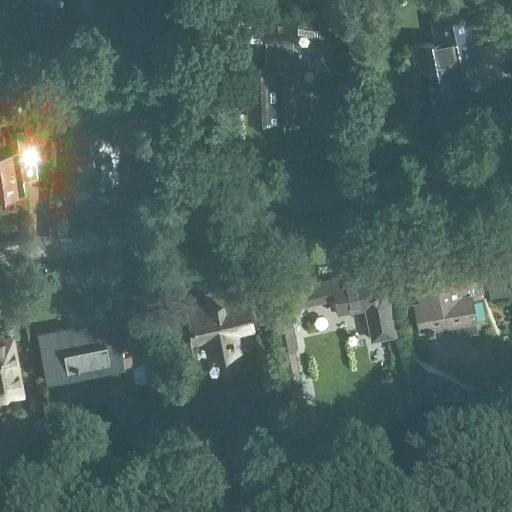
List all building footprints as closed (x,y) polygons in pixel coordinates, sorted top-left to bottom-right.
[(24,0),(24,6),(57,8),(57,0),(24,0)] [(419,72),(414,75),(416,87),(423,88),(426,104),(435,102),(437,105),(449,103),(450,99),(460,97),(458,87),(463,86),(459,64),(453,65),(452,58),(477,53),(475,43),(489,41),(487,33),(498,31),(491,0),(467,0),(463,1),(465,11),(433,18),(437,41),(414,45),(419,72)] [(320,18),(320,35),(330,35),(330,56),(349,56),(350,18),(320,18)] [(294,19),(264,20),(265,41),(291,40),(295,40),(294,19)] [(266,69),(246,70),(248,118),(269,118),(270,121),(273,125),(283,125),(286,121),(286,117),(296,117),(296,118),(305,117),(307,116),(308,115),(309,114),(310,112),(309,98),(309,96),(308,94),(305,92),(303,92),(295,92),(294,68),(291,68),(291,63),(295,63),(298,60),(298,50),(295,48),(291,48),(291,40),(265,41),(266,69)] [(3,98),(6,112),(19,110),(17,96),(3,98)] [(113,127),(73,135),(81,182),(82,182),(86,184),(90,185),(95,184),(98,182),(101,178),(117,176),(114,159),(120,158),(118,149),(123,148),(127,150),(131,151),(135,150),(138,148),(141,145),(144,144),(143,137),(141,138),(138,118),(112,122),(113,127)] [(0,201),(16,200),(15,193),(25,192),(23,175),(37,173),(31,129),(10,132),(13,152),(0,153),(0,201)] [(483,290),(476,255),(452,260),(451,253),(412,261),(420,301),(414,302),(420,330),(476,319),(471,293),(483,290)] [(369,269),(294,284),(298,304),(335,297),(338,312),(368,306),(374,338),(395,334),(385,286),(373,288),(369,269)] [(507,276),(487,280),(491,299),(511,295),(507,276)] [(203,341),(206,358),(241,352),(238,334),(253,332),(246,294),(230,297),(228,289),(203,294),(205,301),(186,305),(192,343),(203,341)] [(61,338),(68,377),(125,366),(120,344),(129,343),(124,317),(98,322),(100,330),(61,338)] [(291,318),(273,322),(279,355),(296,351),(298,351),(291,318)] [(22,393),(11,338),(0,339),(0,396),(6,397),(22,393)] [(296,351),(279,355),(286,388),(287,388),(302,385),(303,385),(296,351)] [(72,511),(96,511),(91,485),(68,490),(72,511)]
